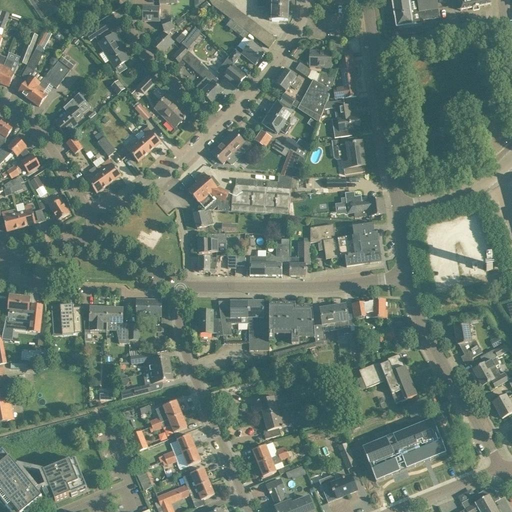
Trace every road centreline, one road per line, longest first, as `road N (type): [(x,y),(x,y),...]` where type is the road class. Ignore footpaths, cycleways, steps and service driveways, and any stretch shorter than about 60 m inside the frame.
road 1 (residential): [(249,511),(183,343),(178,287)]
road 2 (residential): [(405,278),(330,287),(178,287)]
road 3 (residential): [(503,468),(405,278)]
road 4 (residential): [(160,278),(153,289),(57,287),(17,278),(8,259)]
road 5 (residential): [(398,209),(374,48)]
road 6 (residential): [(218,130),(144,51),(133,0)]
road 7 (residential): [(218,130),(287,43),(306,0)]
road 8 (residential): [(89,213),(55,151),(0,105)]
road 9 (residential): [(374,48),(506,22)]
